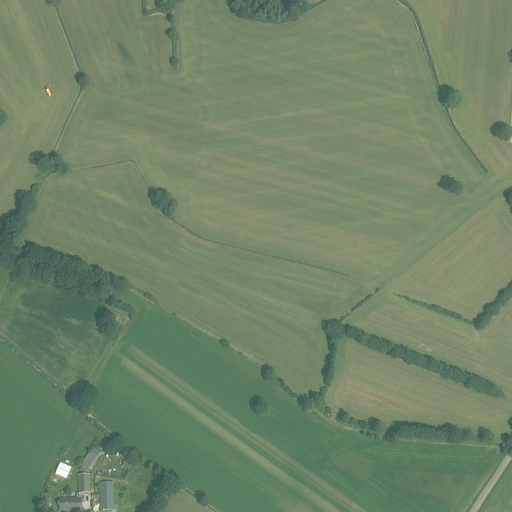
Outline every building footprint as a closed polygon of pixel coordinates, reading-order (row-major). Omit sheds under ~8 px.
[(90,450),(82,467),(91,472),(100,455),(90,450)] [(127,456),(122,467),(130,470),(134,459),(127,456)] [(71,468),(60,463),(56,474),(66,478),(71,468)] [(78,475),(79,493),(76,493),(77,498),(59,498),(59,511),(82,510),(82,498),(82,493),(91,493),(89,474),(78,475)] [(101,510),(114,510),(117,510),(116,496),(113,496),(113,482),(100,482),(101,510)]
